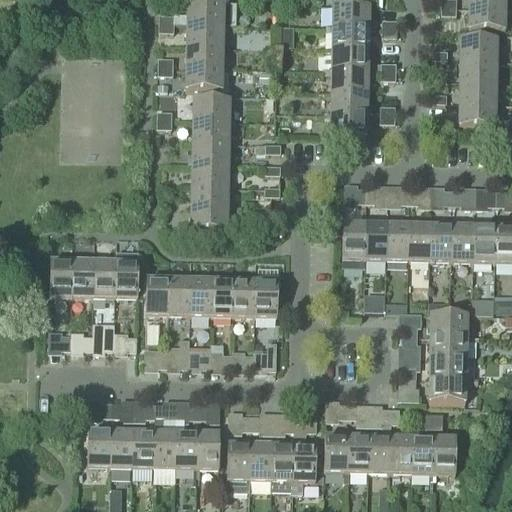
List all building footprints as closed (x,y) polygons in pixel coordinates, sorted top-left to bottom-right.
[(503,16),(503,0),(467,0),(467,14),(503,16)] [(454,14),(454,5),(439,5),(439,14),(454,14)] [(233,32),(234,10),(185,9),(185,22),(172,22),(172,31),(185,31),(221,32),(233,32)] [(367,35),(367,12),(331,12),(330,34),(367,35)] [(454,23),(454,14),(439,14),(439,22),(454,23)] [(503,37),(503,16),(467,14),(466,36),(503,37)] [(172,31),(172,22),(157,22),(157,31),(172,31)] [(395,35),(395,27),(380,27),(380,35),(395,35)] [(171,39),(172,31),(157,31),(157,39),(171,39)] [(221,55),(221,32),(185,31),(184,54),(221,55)] [(366,57),(367,35),(330,34),(330,56),(366,57)] [(395,44),(395,35),(380,35),(380,44),(395,44)] [(494,68),(495,45),(458,45),(458,67),(494,68)] [(220,76),(221,55),(184,54),(184,75),(220,76)] [(366,78),(366,57),(330,56),(329,77),(366,78)] [(445,67),(445,58),(430,58),(430,67),(445,67)] [(171,74),(171,65),(156,65),(156,74),(171,74)] [(494,90),(494,68),(458,67),(457,89),(494,90)] [(394,79),(394,70),(379,70),(379,78),(394,79)] [(170,83),(171,74),(156,74),(156,82),(170,83)] [(220,98),(220,76),(184,75),(183,97),(220,98)] [(365,100),(366,78),(329,77),(329,99),(365,100)] [(394,87),(394,79),(379,78),(379,87),(394,87)] [(444,89),(445,80),(430,80),(430,88),(444,89)] [(493,112),(494,90),(457,89),(457,111),(493,112)] [(365,122),(365,100),(329,99),(328,122),(365,122)] [(444,110),(444,101),(429,101),(429,110),(444,110)] [(227,127),(227,106),(191,105),(191,127),(227,127)] [(493,134),(493,112),(457,111),(456,133),(493,134)] [(393,122),(393,113),(378,113),(378,122),(393,122)] [(169,127),(170,119),(155,118),(155,127),(169,127)] [(364,144),(365,122),(328,122),(328,143),(364,144)] [(393,131),(393,122),(378,122),(378,130),(393,131)] [(444,133),(444,124),(429,124),(429,132),(444,133)] [(169,136),(169,127),(155,127),(154,136),(169,136)] [(190,149),(227,150),(227,127),(191,127),(190,149)] [(226,172),(227,150),(190,149),(190,171),(226,172)] [(278,160),(278,151),(264,151),(263,160),(278,160)] [(226,194),(226,172),(190,171),(189,193),(226,194)] [(278,182),(278,173),(263,173),(263,181),(278,182)] [(225,216),(226,194),(189,193),(189,215),(225,216)] [(277,203),(277,194),(263,194),(262,203),(277,203)] [(364,210),(364,196),(355,195),(355,210),(364,210)] [(372,211),(373,196),(364,196),(364,210),(372,211)] [(407,212),(407,197),(399,197),(398,211),(407,212)] [(415,212),(416,197),(407,197),(407,212),(415,212)] [(450,213),(450,198),(442,198),(441,212),(450,213)] [(459,213),(459,198),(450,198),(450,213),(459,213)] [(494,214),(494,199),(485,199),(485,213),(494,214)] [(502,214),(502,199),(494,199),(494,214),(502,214)] [(225,237),(225,216),(189,215),(188,237),(225,237)] [(277,225),(277,216),(262,216),(262,225),(277,225)] [(363,267),(363,231),(341,230),(340,274),(363,275),(363,267)] [(384,268),(385,231),(363,231),(363,267),(384,268)] [(406,268),(406,232),(385,231),(384,268),(406,268)] [(428,269),(428,232),(406,232),(406,268),(428,269)] [(449,269),(450,233),(428,232),(428,269),(449,269)] [(471,270),(471,233),(450,233),(449,269),(471,270)] [(492,270),(493,234),(471,233),(471,270),(492,270)] [(511,270),(511,234),(493,234),(492,270),(511,270)] [(135,306),(135,286),(136,260),(114,259),(113,269),(113,305),(135,306)] [(69,304),(70,268),(48,267),(47,304),(69,304)] [(91,305),(92,268),(70,268),(69,304),(91,305)] [(113,305),(113,269),(92,268),(91,305),(113,305)] [(166,323),(167,286),(135,286),(135,306),(144,306),(143,322),(166,323)] [(188,323),(188,287),(167,286),(166,323),(188,323)] [(209,323),(210,287),(188,287),(188,323),(209,323)] [(231,324),(231,287),(210,287),(209,323),(231,324)] [(252,324),(253,288),(231,287),(231,324),(252,324)] [(275,325),(275,288),(253,288),(252,324),(275,325)] [(364,298),(363,316),(384,317),(385,299),(364,298)] [(511,299),(494,300),(495,318),(511,317),(511,299)] [(471,303),(471,318),(493,319),(493,303),(471,303)] [(407,316),(407,308),(386,307),(385,316),(407,316)] [(478,341),(464,340),(465,321),(428,321),(428,343),(478,345),(478,341)] [(111,358),(112,344),(112,330),(103,330),(103,358),(111,358)] [(415,343),(415,334),(400,334),(400,343),(415,343)] [(68,358),(69,343),(60,343),(59,357),(68,358)] [(90,358),(90,343),(81,343),(81,358),(90,358)] [(415,351),(415,343),(400,343),(400,351),(415,351)] [(478,347),(478,345),(428,343),(427,365),(464,366),(464,347),(478,347)] [(134,359),(134,344),(125,344),(125,359),(134,359)] [(187,376),(187,362),(187,347),(178,346),(178,376),(187,376)] [(274,378),(274,364),(274,349),(265,349),(265,378),(274,378)] [(165,376),(165,362),(156,362),(156,376),(165,376)] [(208,377),(208,363),(199,363),(199,376),(208,377)] [(230,377),(230,363),(221,363),(221,377),(230,377)] [(251,377),(251,364),(243,364),(242,377),(251,377)] [(464,384),(464,366),(427,365),(427,386),(477,388),(477,384),(464,384)] [(414,386),(414,378),(399,377),(399,386),(414,386)] [(414,395),(414,386),(399,386),(399,394),(414,395)] [(477,390),(477,388),(427,386),(427,409),(463,410),(463,390),(477,390)] [(109,425),(109,410),(100,410),(100,425),(109,425)] [(117,425),(118,410),(109,410),(109,425),(117,425)] [(151,426),(152,411),(144,411),(143,426),(151,426)] [(160,426),(161,411),(152,411),(151,426),(160,426)] [(195,427),(196,412),(187,412),(187,427),(195,427)] [(204,427),(204,412),(196,412),(195,427),(204,427)] [(345,427),(346,412),(337,412),(336,426),(345,427)] [(354,427),(354,412),(346,412),(345,427),(354,427)] [(389,431),(389,416),(380,416),(380,434),(384,440),(388,440),(389,431)] [(397,431),(397,416),(389,416),(389,431),(397,431)] [(431,436),(432,421),(423,421),(423,435),(431,436)] [(440,436),(440,421),(432,421),(431,436),(440,436)] [(248,438),(249,424),(240,423),(240,438),(248,438)] [(257,438),(257,424),(249,424),(248,438),(257,438)] [(292,439),(292,424),(283,424),(283,439),(291,439),(292,439)] [(301,501),(301,489),(313,489),(314,453),(300,452),(300,424),(292,424),(292,439),(291,439),(291,452),(291,489),(290,510),(296,511),(296,501),(301,501)] [(108,474),(108,438),(86,438),(85,474),(108,474)] [(129,475),(130,439),(108,438),(108,474),(129,475)] [(150,475),(151,439),(130,439),(129,475),(150,475)] [(173,476),(173,439),(151,439),(150,475),(173,476)] [(194,476),(195,440),(173,439),(173,476),(194,476)] [(217,477),(217,440),(195,440),(194,476),(217,477)] [(344,480),(345,443),(323,443),(322,479),(344,480)] [(366,480),(367,444),(345,443),(344,480),(366,480)] [(388,499),(389,444),(367,444),(366,480),(384,480),(384,499),(388,499)] [(409,481),(410,445),(389,444),(388,499),(391,499),(391,481),(409,481)] [(431,481),(431,445),(410,445),(409,481),(431,481)] [(431,445),(431,481),(453,482),(454,445),(431,445)] [(247,488),(248,452),(226,451),(225,488),(247,488)] [(269,488),(270,452),(248,452),(247,488),(269,488)] [(291,452),(270,452),(269,488),(291,489),(291,452)] [(108,511),(120,511),(121,494),(110,493),(108,511)]
